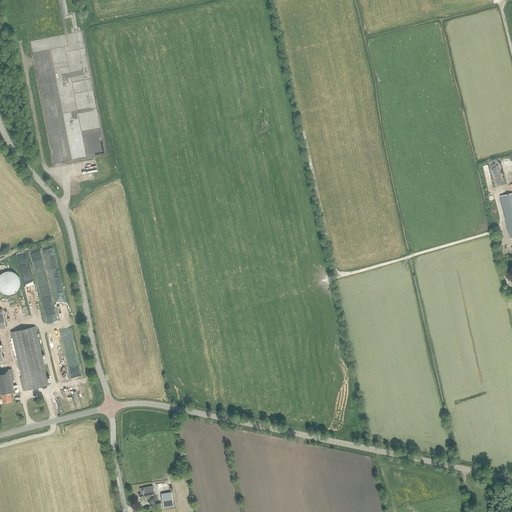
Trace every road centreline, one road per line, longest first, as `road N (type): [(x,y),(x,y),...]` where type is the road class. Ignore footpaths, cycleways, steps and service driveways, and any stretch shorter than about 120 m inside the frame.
road 1 (tertiary): [(511,480),(161,405),(110,407)]
road 2 (tertiary): [(110,407),(69,227),(0,120)]
road 3 (track): [(321,281),(503,229)]
